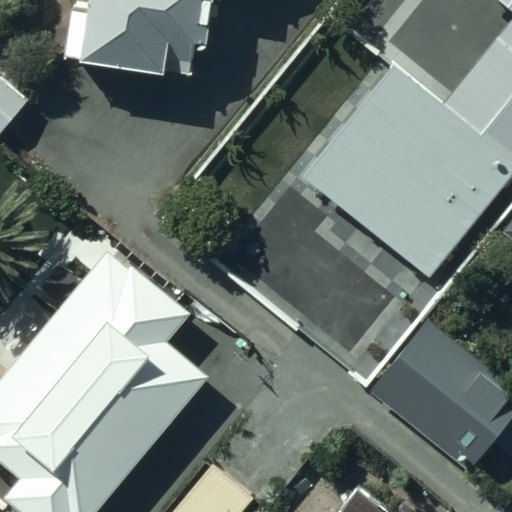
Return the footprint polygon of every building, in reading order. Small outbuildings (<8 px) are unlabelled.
[(80,68),(167,80),(173,41),(201,45),(206,0),(89,0),(86,27),(80,68)] [(511,0),(502,0),(511,7),(511,19),(436,116),(385,73),(295,180),(416,281),(503,178),(511,184),(511,0)] [(0,130),(31,94),(0,67),(0,130)] [(129,283),(109,309),(101,303),(0,436),(0,476),(47,511),(97,511),(194,383),(161,358),(186,325),(129,283)] [(511,422),(511,397),(422,332),(367,406),(470,480),(511,422)] [(215,457),(167,511),(239,511),(256,493),(215,457)] [(373,511),(349,493),(333,511),(373,511)]
